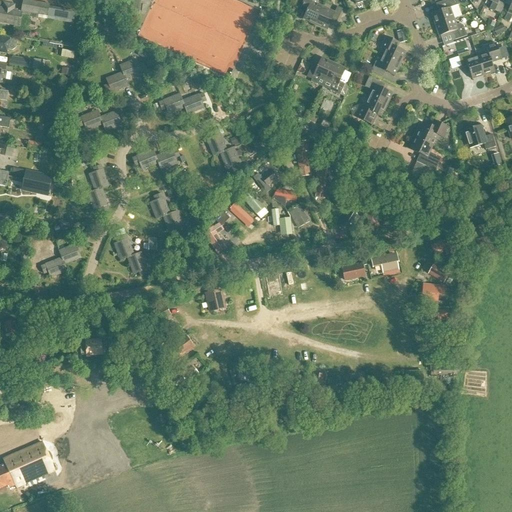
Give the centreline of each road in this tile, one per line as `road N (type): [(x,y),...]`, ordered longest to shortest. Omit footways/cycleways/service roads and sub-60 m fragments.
road 1 (track): [(511,200),(378,238),(194,269),(163,286),(79,301)]
road 2 (track): [(181,318),(199,326),(264,323),(391,295),(409,261)]
road 3 (track): [(251,261),(264,323),(310,346),(340,351),(387,338),(391,295)]
road 4 (residential): [(79,301),(123,206),(123,152),(139,136)]
road 5 (residential): [(290,76),(307,37),(325,44),(408,11)]
